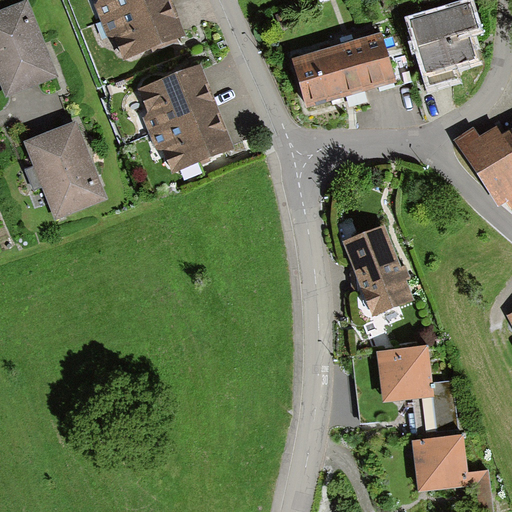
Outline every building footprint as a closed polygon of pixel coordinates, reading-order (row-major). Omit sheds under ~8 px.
[(102,0),(110,16),(149,0),(102,0)] [(168,0),(149,0),(110,16),(128,61),(160,48),(185,38),(168,0)] [(25,1),(0,10),(0,80),(5,93),(54,74),(43,46),(25,1)] [(471,6),(411,23),(429,84),(456,76),(453,68),(477,62),(469,35),(479,32),(471,6)] [(382,37),(330,52),(343,96),(396,80),(382,37)] [(305,107),(343,96),(330,52),(292,64),(305,107)] [(159,128),(216,104),(198,63),(173,73),(142,86),(159,128)] [(216,104),(159,128),(178,172),(208,160),(234,149),(216,104)] [(75,123),(26,142),(55,215),(104,195),(87,153),(75,123)] [(475,126),(454,139),(496,205),(508,197),(511,203),(511,128),(506,133),(501,123),(481,136),(475,126)] [(384,226),(343,243),(362,291),(373,317),(414,300),(384,226)] [(429,346),(380,351),(385,402),(413,399),(433,397),(432,383),(429,346)] [(433,397),(413,399),(417,440),(459,435),(454,380),(432,383),(433,397)] [(417,440),(413,440),(418,489),(470,485),(468,473),(463,434),(459,435),(417,440)] [(494,511),(489,470),(468,473),(470,485),(476,485),(479,511),(494,511)]
